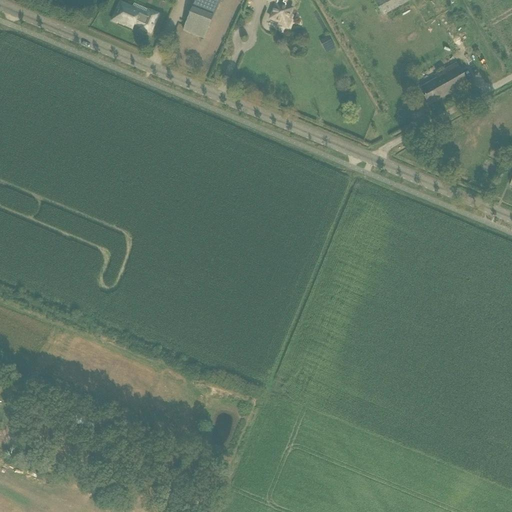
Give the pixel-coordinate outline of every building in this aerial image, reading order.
[(220,0),(219,0),(195,0),(183,30),(204,39),(220,0)] [(289,30),(294,16),(292,15),(294,9),(287,6),(289,0),(265,0),(265,1),(274,5),(268,20),(278,24),(277,26),(289,30)] [(375,0),(373,1),(382,16),(411,0),(375,0)] [(120,2),(115,12),(122,15),(119,22),(132,29),(134,25),(140,28),(139,30),(150,35),(159,16),(148,11),(146,15),(120,2)] [(328,38),(321,41),(327,51),(334,47),(328,38)] [(467,83),(462,75),(456,64),(435,76),(438,80),(420,90),(428,105),(467,83)] [(325,188),(298,177),(291,194),(309,201),(310,198),(320,201),(325,188)] [(168,476),(167,480),(170,484),(175,484),(179,481),(179,477),(176,473),(171,473),(168,476)]
